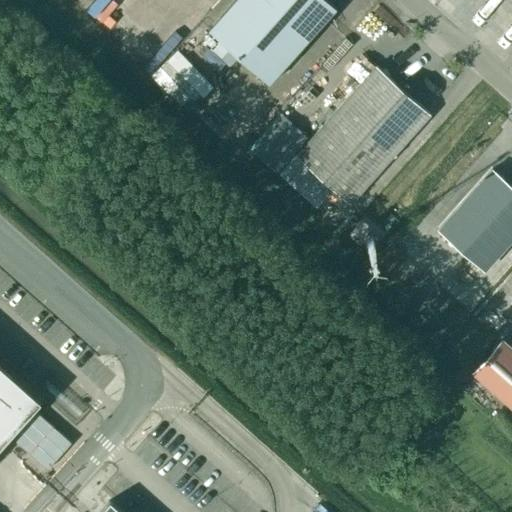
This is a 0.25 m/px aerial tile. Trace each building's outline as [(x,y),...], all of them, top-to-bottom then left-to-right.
[(104,0),(124,16),(137,0),(104,0)] [(335,7),(326,0),(233,0),(207,29),(268,83),(335,7)] [(429,113),(375,65),(353,90),(348,86),(340,95),(344,99),(295,155),(349,203),(429,113)] [(511,236),(511,186),(491,168),(438,229),(483,269),(511,236)] [(349,234),(357,242),(371,227),(362,219),(349,234)] [(480,301),(454,332),(471,346),(497,315),(480,301)] [(511,409),(511,347),(500,337),(470,372),(511,409)] [(0,443),(39,400),(0,365),(0,443)] [(121,511),(108,500),(96,511),(121,511)]
